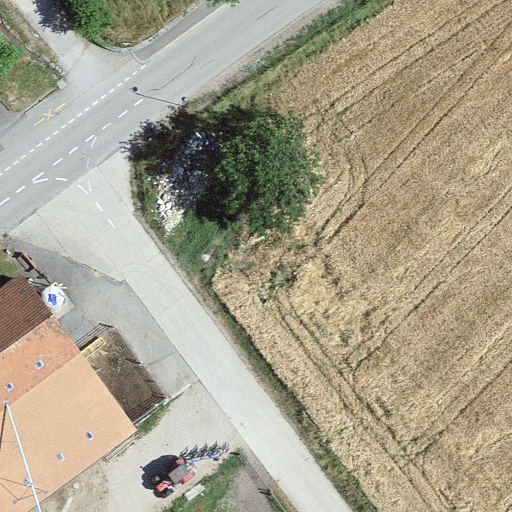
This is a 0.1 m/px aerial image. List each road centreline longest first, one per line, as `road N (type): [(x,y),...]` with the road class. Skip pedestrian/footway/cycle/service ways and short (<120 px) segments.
road 1 (track): [(325,511),(65,158)]
road 2 (tertiary): [(286,0),(0,207)]
road 3 (unknown): [(34,0),(130,111)]
